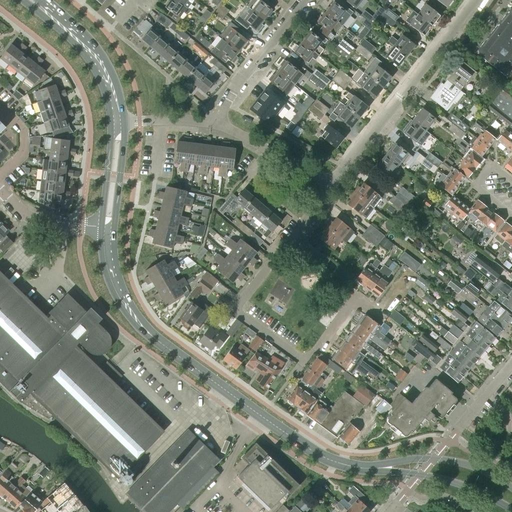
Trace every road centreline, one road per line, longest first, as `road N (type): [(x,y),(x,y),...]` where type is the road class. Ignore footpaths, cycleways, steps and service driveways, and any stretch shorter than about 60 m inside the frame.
road 1 (secondary): [(348,466),(292,438),(142,327),(113,286),(104,227)]
road 2 (residential): [(373,310),(355,295),(299,361),(233,310),(330,191)]
road 3 (residential): [(330,191),(474,0)]
road 4 (secondary): [(348,466),(450,482),(511,510)]
road 5 (secondary): [(511,487),(453,461),(348,466)]
road 6 (secondary): [(116,121),(104,72),(85,41),(31,0)]
road 7 (residential): [(215,122),(300,0)]
road 8 (residential): [(330,191),(215,122)]
